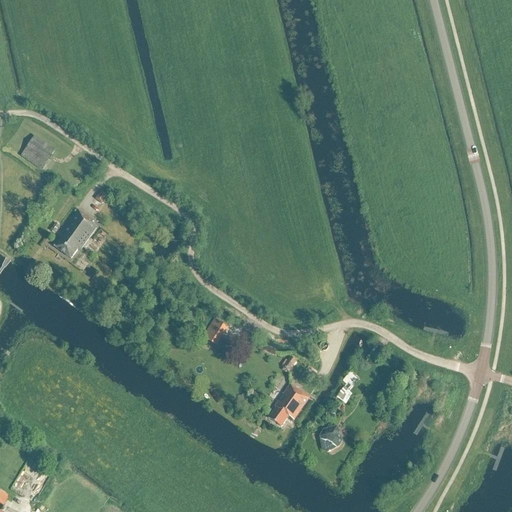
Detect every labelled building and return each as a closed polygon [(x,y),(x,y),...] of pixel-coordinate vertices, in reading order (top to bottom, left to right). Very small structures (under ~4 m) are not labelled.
[(42,171),(56,151),(34,137),(21,157),(42,171)] [(102,204),(108,196),(101,192),(95,200),(102,204)] [(80,252),(97,227),(92,224),(94,222),(78,211),(59,237),(61,239),(55,248),(71,260),(78,250),(80,252)] [(215,319),(207,332),(221,341),(229,328),(215,319)] [(289,373),(297,362),(291,357),(283,368),(289,373)] [(353,371),(344,380),(348,384),(338,396),(346,404),(355,394),(350,390),(361,378),(353,371)] [(293,421),(309,399),(290,385),(275,407),(276,409),(269,419),(281,428),(289,417),(293,421)] [(327,453),(339,447),(342,441),(339,435),(340,433),(337,428),(328,429),(327,430),(324,431),(320,437),(322,451),(327,453)]
